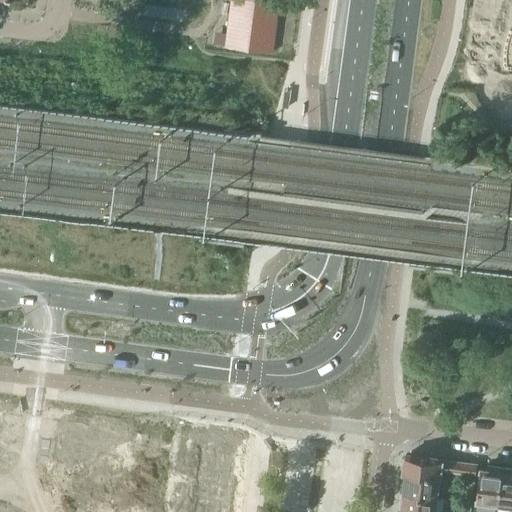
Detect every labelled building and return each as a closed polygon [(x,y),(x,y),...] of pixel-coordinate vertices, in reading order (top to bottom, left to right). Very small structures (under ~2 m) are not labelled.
[(225,44),(225,46),(272,52),(278,5),(278,0),(230,0),(226,32),(225,44)] [(504,51),(503,57),(503,64),(504,70),(511,71),(511,32),(509,32),(507,38),(505,44),(504,51)] [(421,331),(419,348),(431,349),(433,333),(421,331)] [(0,511),(234,511),(235,510),(238,503),(238,495),(238,488),(236,480),(232,474),(227,467),(222,462),(215,459),(208,456),(5,430),(0,429),(0,511)] [(403,472),(407,472),(438,477),(440,477),(441,470),(469,474),(470,463),(470,462),(441,458),(441,460),(405,455),(403,472)] [(470,463),(469,474),(468,480),(474,481),(476,464),(470,463)] [(476,499),(498,502),(503,468),(488,466),(487,470),(480,469),(476,499)] [(509,511),(511,511),(511,468),(503,468),(498,502),(510,504),(509,511)] [(402,478),(400,492),(435,496),(438,477),(407,472),(406,478),(402,478)] [(466,480),(464,500),(472,501),(474,481),(468,480),(466,480)] [(402,507),(401,511),(441,511),(443,497),(435,496),(400,492),(399,506),(402,507)] [(470,511),(472,501),(464,500),(462,511),(470,511)]
